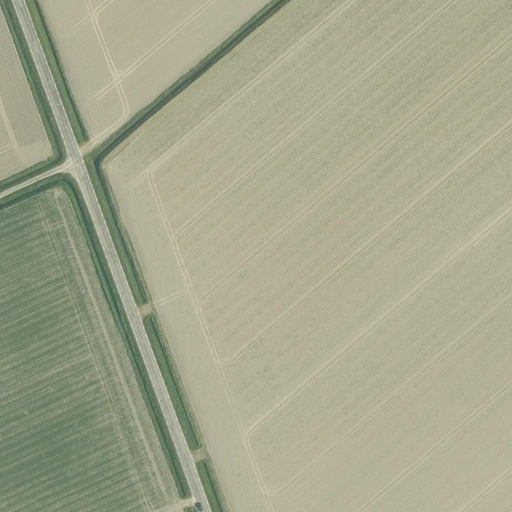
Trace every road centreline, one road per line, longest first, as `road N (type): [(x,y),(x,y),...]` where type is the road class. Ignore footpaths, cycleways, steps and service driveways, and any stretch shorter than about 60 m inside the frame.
road 1 (unclassified): [(203,511),(76,163)]
road 2 (unclassified): [(76,163),(18,0)]
